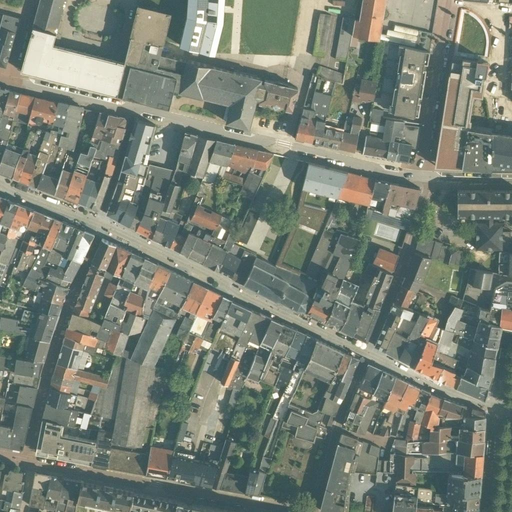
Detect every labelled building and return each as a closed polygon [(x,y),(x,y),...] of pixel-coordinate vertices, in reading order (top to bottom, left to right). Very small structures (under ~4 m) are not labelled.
[(39,0),(33,26),(56,32),(65,0),(39,0)] [(189,0),(188,17),(179,46),(216,54),(227,21),(226,0),(189,0)] [(385,0),(361,0),(359,18),(354,18),(351,34),(358,36),(379,40),(380,32),(385,0)] [(163,45),(171,14),(137,4),(129,37),(130,37),(124,61),(116,94),(169,106),(173,88),(177,74),(157,69),(160,53),(162,45),(163,45)] [(0,26),(16,31),(20,17),(0,11),(0,26)] [(312,54),(324,57),(331,14),(319,12),(312,54)] [(346,61),(349,45),(351,34),(354,18),(342,16),(335,59),(346,61)] [(16,31),(0,26),(0,42),(11,45),(16,31)] [(56,32),(33,26),(21,70),(116,94),(124,61),(53,43),(56,32)] [(358,36),(351,34),(349,45),(356,46),(358,36)] [(429,49),(399,44),(398,53),(400,53),(391,103),(389,103),(388,111),(407,114),(414,115),(415,107),(418,108),(418,109),(418,108),(419,101),(420,96),(421,89),(420,90),(418,90),(419,82),(422,83),(422,82),(420,82),(421,74),(423,74),(423,76),(424,69),(425,63),(427,63),(428,57),(427,57),(427,58),(425,58),(427,50),(428,51),(428,52),(429,49)] [(0,46),(0,64),(6,66),(10,49),(0,46)] [(177,74),(181,58),(160,53),(157,69),(177,74)] [(487,62),(451,57),(434,165),(462,166),(469,127),(469,123),(470,119),(469,118),(472,94),(482,95),(487,62)] [(226,121),(248,126),(250,125),(256,98),(261,81),(262,77),(181,58),(177,74),(173,88),(178,90),(178,91),(202,97),(229,103),(225,120),(226,121)] [(315,74),(342,82),(343,73),(319,64),(315,74)] [(364,102),(372,103),(376,81),(368,79),(368,78),(361,77),(360,83),(355,82),(351,100),(364,103),(364,102)] [(274,80),(273,80),(264,79),(263,81),(261,81),(256,98),(259,99),(258,103),(265,104),(265,101),(272,103),(274,108),(279,105),(285,106),(284,109),(291,111),(297,87),(289,84),(286,82),(283,81),(280,80),(277,80),(274,80)] [(0,86),(0,119),(3,112),(10,89),(0,86)] [(20,92),(10,89),(3,112),(10,113),(15,115),(20,92)] [(303,139),(320,143),(329,106),(328,106),(331,95),(322,93),(322,92),(315,90),(311,103),(303,139)] [(28,123),(35,96),(20,92),(15,115),(14,119),(28,123)] [(42,119),(52,122),(57,102),(35,96),(28,123),(31,124),(40,122),(42,121),(42,119)] [(47,140),(53,142),(59,143),(69,104),(57,102),(52,122),(50,130),(47,140)] [(294,137),(303,139),(311,103),(307,102),(307,104),(304,104),(301,115),(300,114),(294,137)] [(84,108),(69,104),(59,143),(69,147),(73,148),(84,108)] [(320,143),(330,145),(336,118),(329,116),(331,107),(329,106),(320,143)] [(368,120),(384,123),(385,118),(386,117),(382,116),(382,109),(371,107),(368,120)] [(82,123),(95,126),(100,111),(86,108),(82,123)] [(92,136),(94,136),(99,138),(108,113),(100,111),(95,126),(92,136)] [(10,113),(3,112),(0,119),(0,140),(7,123),(8,118),(10,113)] [(99,138),(120,143),(127,121),(124,117),(108,113),(99,138)] [(330,145),(338,147),(346,116),(337,113),(336,118),(330,145)] [(346,116),(338,147),(354,151),(359,129),(360,129),(362,117),(353,115),(352,117),(346,116)] [(379,156),(386,157),(393,119),(385,118),(384,123),(383,134),(379,156)] [(126,153),(146,158),(155,124),(136,119),(126,153)] [(393,119),(386,157),(395,159),(404,123),(404,120),(393,119)] [(10,124),(7,123),(0,140),(0,161),(7,142),(12,129),(9,128),(10,124)] [(404,123),(395,159),(408,161),(410,147),(416,148),(420,126),(404,123)] [(469,123),(469,127),(496,131),(511,133),(511,131),(492,128),(492,127),(469,123)] [(155,124),(146,158),(146,161),(149,163),(147,172),(154,174),(149,195),(156,198),(160,189),(167,191),(176,167),(184,131),(155,124)] [(30,129),(23,147),(13,175),(28,182),(43,139),(46,129),(38,127),(36,131),(30,129)] [(469,127),(462,166),(491,168),(496,131),(469,127)] [(176,167),(183,169),(186,170),(197,135),(184,131),(176,167)] [(362,153),(379,156),(383,134),(369,131),(368,135),(366,134),(362,153)] [(511,133),(496,131),(491,168),(511,167),(511,133)] [(197,134),(197,135),(186,170),(189,171),(203,177),(216,139),(197,134)] [(88,152),(81,150),(64,195),(77,200),(93,157),(94,154),(99,138),(94,136),(92,141),(92,140),(88,152)] [(94,154),(108,158),(109,154),(116,157),(120,143),(99,138),(94,154)] [(53,142),(47,140),(43,139),(28,182),(37,185),(53,142)] [(234,144),(216,139),(203,177),(202,178),(220,183),(222,177),(225,170),(227,165),(234,144)] [(23,147),(7,142),(0,161),(0,170),(13,175),(23,147)] [(54,191),(69,147),(59,143),(53,142),(37,185),(54,191)] [(242,146),(234,144),(227,165),(232,167),(242,146)] [(250,147),(242,146),(232,167),(240,170),(250,147)] [(73,148),(69,147),(54,191),(64,195),(81,150),(73,148)] [(258,149),(250,147),(240,170),(247,174),(251,165),(253,165),(258,149)] [(273,153),(258,149),(253,165),(251,165),(247,174),(245,177),(243,183),(239,191),(253,198),(273,153)] [(139,199),(147,172),(149,163),(146,161),(146,158),(126,153),(121,167),(130,170),(124,192),(131,195),(139,199)] [(103,172),(110,174),(116,157),(109,154),(108,158),(107,161),(103,172)] [(93,157),(77,200),(85,203),(101,160),(93,157)] [(101,160),(85,203),(92,206),(103,172),(107,161),(101,159),(101,160)] [(336,197),(347,171),(309,162),(302,189),(336,197)] [(120,219),(131,195),(124,192),(130,170),(121,167),(118,180),(107,212),(120,219)] [(183,169),(176,167),(167,191),(152,235),(160,239),(170,210),(171,210),(180,184),(178,183),(181,175),(183,169)] [(230,172),(225,170),(222,177),(227,179),(230,172)] [(336,197),(348,200),(354,201),(361,175),(347,171),(336,197)] [(103,172),(92,206),(98,208),(110,174),(103,172)] [(129,224),(136,228),(149,195),(154,174),(147,172),(139,199),(129,224)] [(238,175),(230,172),(227,179),(235,181),(238,175)] [(245,177),(238,175),(235,181),(243,183),(245,177)] [(361,175),(354,201),(360,202),(367,176),(361,175)] [(367,176),(360,202),(368,204),(375,179),(367,176)] [(375,179),(368,204),(368,207),(370,208),(374,209),(377,198),(384,200),(389,181),(375,179)] [(381,212),(410,221),(420,187),(393,182),(389,181),(384,200),(381,212)] [(188,253),(210,265),(217,253),(218,254),(220,250),(219,250),(222,244),(223,245),(230,231),(227,230),(230,218),(222,214),(222,213),(202,205),(206,195),(203,193),(204,191),(202,190),(204,184),(201,182),(188,214),(186,219),(193,222),(189,229),(198,233),(188,253)] [(136,228),(152,235),(167,191),(160,189),(156,198),(149,195),(136,228)] [(511,189),(456,189),(456,215),(485,216),(493,216),(511,215),(511,189)] [(0,219),(8,198),(1,195),(0,198),(0,219)] [(120,219),(129,224),(139,199),(131,195),(120,219)] [(324,226),(346,234),(347,231),(337,227),(348,200),(336,197),(324,226)] [(0,255),(3,248),(18,202),(8,198),(0,219),(0,255)] [(23,238),(34,208),(18,202),(3,248),(0,255),(0,283),(0,284),(10,261),(15,248),(19,237),(23,238)] [(370,208),(368,207),(365,216),(407,229),(410,221),(381,212),(374,209),(370,208)] [(34,208),(23,238),(28,240),(31,232),(33,233),(35,227),(38,228),(44,212),(34,208)] [(160,239),(170,244),(181,217),(182,215),(171,210),(170,210),(160,239)] [(43,243),(54,216),(44,212),(38,228),(35,227),(33,233),(31,232),(28,240),(23,238),(15,262),(12,271),(15,272),(18,271),(19,267),(22,268),(23,268),(25,273),(27,274),(43,243)] [(45,263),(62,219),(54,216),(43,243),(27,274),(23,283),(36,289),(40,277),(38,276),(45,263)] [(475,248),(502,248),(502,240),(509,240),(509,235),(509,231),(502,231),(502,221),(492,221),(493,216),(485,216),(484,222),(475,222),(475,248)] [(170,244),(179,249),(189,229),(193,222),(186,219),(181,217),(170,244)] [(63,251),(74,224),(62,219),(45,263),(50,265),(57,267),(63,251)] [(74,224),(63,251),(73,254),(84,229),(74,224)] [(318,281),(307,308),(326,318),(343,277),(360,238),(346,234),(324,226),(303,275),(318,281)] [(73,254),(82,258),(94,233),(84,229),(73,254)] [(179,249),(188,253),(198,233),(189,229),(179,249)] [(210,265),(218,268),(228,247),(230,248),(233,243),(237,234),(230,231),(223,245),(222,244),(219,250),(220,250),(218,254),(217,253),(210,265)] [(116,243),(102,236),(91,260),(99,264),(107,267),(116,243)] [(15,262),(23,238),(19,237),(15,248),(10,261),(15,262)] [(418,237),(415,251),(430,256),(435,239),(418,237)] [(435,239),(430,256),(431,257),(437,258),(441,245),(442,241),(435,239)] [(107,267),(105,271),(104,275),(113,279),(112,281),(109,280),(104,293),(105,293),(101,303),(108,306),(131,250),(116,243),(107,267)] [(218,268),(224,271),(238,245),(233,243),(230,248),(228,247),(218,268)] [(230,275),(244,248),(238,245),(224,271),(230,275)] [(447,246),(441,245),(437,258),(459,264),(462,250),(458,249),(458,248),(447,245),(447,246)] [(373,261),(379,264),(393,269),(398,255),(379,247),(377,251),(375,251),(374,251),(374,252),(373,253),(373,254),(373,255),(374,256),(375,256),(373,261)] [(242,282),(256,254),(244,248),(230,275),(242,282)] [(131,250),(108,306),(102,322),(86,315),(72,311),(68,325),(98,335),(109,338),(112,326),(119,328),(127,303),(124,302),(144,256),(131,250)] [(497,273),(511,274),(511,250),(498,250),(497,273)] [(68,286),(71,280),(62,276),(73,254),(63,251),(57,267),(50,265),(46,277),(68,286)] [(404,276),(404,277),(420,282),(431,257),(430,256),(415,251),(404,276)] [(82,258),(73,254),(62,276),(71,280),(82,258)] [(256,254),(242,282),(277,299),(279,299),(280,299),(296,308),(307,308),(318,281),(303,275),(256,254)] [(109,338),(98,335),(95,344),(97,345),(117,352),(121,353),(129,332),(143,329),(148,317),(144,315),(143,311),(143,303),(145,295),(157,262),(144,256),(124,302),(127,303),(119,328),(112,326),(109,338)] [(372,264),(372,263),(368,261),(365,270),(364,270),(363,273),(361,276),(370,280),(375,266),(372,264)] [(144,315),(148,317),(170,268),(157,262),(145,295),(143,303),(143,311),(144,315)] [(104,275),(105,271),(98,268),(90,264),(75,303),(89,309),(90,309),(104,275)] [(364,301),(378,307),(392,272),(377,267),(377,266),(362,300),(364,301)] [(466,282),(489,286),(492,271),(469,267),(466,282)] [(183,275),(170,268),(148,317),(143,329),(130,356),(141,361),(183,275)] [(193,279),(183,275),(141,361),(153,366),(176,316),(193,279)] [(68,286),(46,277),(45,278),(40,277),(36,289),(34,293),(62,301),(65,293),(68,286)] [(343,277),(326,318),(325,319),(325,320),(339,327),(352,297),(356,289),(358,284),(343,277)] [(404,277),(401,283),(415,289),(417,290),(420,282),(404,277)] [(201,283),(193,279),(176,316),(182,319),(201,283)] [(486,321),(500,324),(511,326),(511,281),(505,281),(495,286),(494,287),(489,308),(486,321)] [(207,286),(201,283),(182,319),(176,333),(185,337),(207,286)] [(401,283),(397,292),(410,298),(415,289),(401,283)] [(223,293),(207,286),(185,337),(183,341),(191,345),(196,334),(203,338),(223,293)] [(397,292),(393,300),(406,306),(410,298),(397,292)] [(58,313),(62,301),(34,293),(33,296),(33,298),(34,301),(32,307),(38,308),(58,313)] [(231,298),(223,293),(203,338),(201,341),(210,345),(231,298)] [(454,304),(460,306),(463,298),(451,294),(444,310),(450,313),(454,304)] [(352,297),(339,327),(352,333),(357,319),(363,304),(356,302),(357,299),(352,297)] [(251,307),(231,298),(210,345),(210,346),(221,351),(219,353),(230,358),(251,307)] [(415,320),(419,311),(406,306),(393,300),(390,308),(400,313),(415,320)] [(363,304),(357,319),(360,320),(360,319),(372,323),(378,307),(364,301),(363,304)] [(72,311),(86,315),(89,309),(75,303),(72,311)] [(454,330),(496,345),(500,324),(486,321),(478,318),(476,325),(459,318),(463,307),(460,306),(454,304),(450,313),(444,327),(454,330)] [(486,321),(489,308),(478,305),(475,318),(478,318),(486,321)] [(260,311),(251,307),(230,358),(221,381),(228,383),(260,311)] [(54,327),(58,313),(38,308),(37,311),(24,308),(21,319),(34,322),(34,320),(54,327)] [(400,313),(390,308),(384,321),(395,325),(400,313)] [(271,316),(260,311),(228,383),(227,387),(233,389),(232,393),(239,395),(247,375),(271,316)] [(384,349),(398,356),(406,339),(416,343),(417,341),(415,340),(418,334),(427,315),(419,311),(415,320),(406,335),(393,328),(384,349)] [(0,329),(25,333),(50,339),(54,327),(34,320),(34,322),(21,319),(0,315),(0,329)] [(427,338),(434,323),(436,319),(427,315),(418,334),(427,338)] [(282,321),(271,316),(247,375),(258,379),(259,377),(282,321)] [(357,319),(352,333),(358,336),(366,339),(368,333),(372,323),(360,319),(360,320),(357,319)] [(295,328),(282,321),(259,377),(274,382),(280,369),(277,367),(295,328)] [(395,325),(384,321),(374,344),(384,349),(393,328),(395,325)] [(435,348),(443,326),(440,325),(434,323),(427,338),(414,365),(437,376),(442,363),(431,358),(435,348)] [(68,325),(65,333),(95,344),(98,335),(68,325)] [(459,358),(491,372),(494,355),(470,347),(451,339),(454,330),(444,327),(443,326),(435,348),(459,358)] [(306,333),(295,328),(277,367),(280,369),(274,382),(272,389),(279,392),(283,383),(285,384),(306,333)] [(121,353),(130,356),(143,329),(129,332),(121,353)] [(470,347),(494,355),(496,345),(454,330),(451,339),(470,347)] [(24,357),(43,360),(50,339),(25,333),(22,347),(26,348),(24,357)] [(65,333),(63,342),(89,350),(95,352),(97,345),(95,344),(65,333)] [(316,337),(306,333),(285,384),(281,394),(290,398),(303,367),(316,337)] [(201,341),(203,338),(196,334),(191,345),(189,349),(193,351),(195,346),(198,347),(201,341)] [(398,356),(414,365),(427,338),(418,334),(415,340),(417,341),(416,343),(406,339),(398,356)] [(342,350),(316,337),(303,367),(330,379),(342,350)] [(63,342),(57,362),(84,369),(89,350),(63,342)] [(459,358),(435,348),(431,358),(442,363),(437,376),(456,385),(459,375),(453,372),(459,358)] [(351,354),(342,350),(330,379),(323,394),(325,395),(340,401),(342,396),(334,393),(351,354)] [(121,353),(117,352),(109,376),(105,386),(100,384),(98,392),(96,398),(91,413),(101,414),(110,416),(115,417),(113,428),(107,465),(145,472),(151,443),(159,399),(170,374),(153,366),(141,361),(130,356),(121,353)] [(0,353),(0,368),(10,370),(39,375),(43,360),(24,357),(0,353)] [(358,357),(351,354),(334,393),(342,396),(358,357)] [(459,375),(488,384),(491,372),(459,358),(453,372),(459,375)] [(100,384),(105,386),(109,376),(84,369),(57,362),(53,372),(78,379),(93,383),(100,384)] [(356,390),(370,396),(381,368),(368,362),(356,390)] [(378,414),(395,375),(381,368),(370,396),(363,412),(356,429),(364,431),(367,423),(372,412),(378,414)] [(40,375),(39,375),(10,370),(9,377),(12,378),(11,382),(20,383),(37,387),(40,375)] [(78,379),(53,372),(52,380),(76,386),(78,379)] [(394,409),(407,380),(395,375),(378,414),(384,417),(392,421),(394,409)] [(459,375),(456,385),(484,397),(488,384),(459,375)] [(76,386),(52,380),(50,386),(76,393),(78,386),(76,386)] [(411,404),(419,386),(407,380),(394,409),(401,411),(396,431),(390,429),(389,434),(405,436),(409,417),(410,418),(413,405),(411,404)] [(33,405),(37,387),(20,383),(18,391),(14,390),(13,396),(9,395),(9,398),(18,400),(17,402),(33,405)] [(93,383),(90,390),(98,392),(100,384),(93,383)] [(50,386),(46,400),(74,408),(77,394),(76,393),(50,386)] [(410,418),(419,420),(430,391),(419,386),(411,404),(413,405),(410,418)] [(98,392),(90,390),(90,389),(88,396),(96,398),(98,392)] [(349,406),(363,412),(370,396),(356,390),(349,406)] [(437,425),(438,411),(443,397),(430,391),(419,420),(420,420),(430,424),(429,428),(437,427),(437,425)] [(321,409),(325,395),(323,394),(317,409),(312,411),(288,402),(281,425),(295,429),(294,435),(313,440),(315,433),(324,436),(326,431),(325,430),(326,426),(319,424),(325,410),(321,409)] [(325,395),(321,409),(325,410),(326,411),(334,414),(340,401),(325,395)] [(445,413),(460,414),(460,413),(462,403),(443,396),(443,397),(438,411),(440,412),(445,413)] [(98,428),(99,423),(100,419),(101,414),(91,413),(74,408),(46,400),(42,416),(64,421),(98,428)] [(284,403),(279,401),(273,416),(271,415),(263,434),(269,436),(278,415),(279,415),(284,403)] [(33,405),(17,402),(16,411),(10,444),(23,447),(33,405)] [(460,413),(470,413),(471,406),(462,403),(460,413)] [(343,424),(356,429),(363,412),(349,406),(343,424)] [(0,442),(10,444),(16,411),(9,410),(9,414),(2,412),(0,421),(0,442)] [(334,414),(326,411),(323,421),(331,424),(334,414)] [(462,425),(484,426),(484,413),(470,413),(460,413),(460,414),(444,416),(445,413),(440,412),(442,425),(462,422),(462,425)] [(36,451),(92,462),(96,439),(62,432),(64,421),(42,416),(36,451)] [(390,429),(392,421),(384,417),(381,422),(383,423),(378,434),(386,435),(389,434),(390,429)] [(405,436),(412,436),(417,436),(417,433),(420,420),(419,420),(410,418),(409,417),(405,436)] [(178,438),(182,440),(188,422),(183,420),(178,438)] [(455,437),(483,438),(484,426),(462,425),(462,422),(442,425),(437,425),(437,427),(429,428),(429,434),(417,433),(417,436),(412,436),(412,440),(446,439),(446,436),(455,437)] [(92,462),(107,465),(113,428),(106,427),(106,424),(99,423),(98,428),(96,439),(92,462)] [(354,446),(357,437),(341,431),(338,441),(354,446)] [(354,446),(338,441),(320,508),(338,511),(346,511),(352,469),(353,469),(362,439),(357,437),(354,446)] [(455,451),(482,452),(483,438),(455,437),(455,451)] [(211,485),(220,487),(220,486),(226,470),(236,440),(226,438),(218,463),(211,485)] [(353,469),(376,472),(376,470),(377,458),(379,445),(362,439),(353,469)] [(445,451),(446,439),(412,440),(407,440),(407,444),(392,443),(389,449),(406,451),(413,451),(445,451)] [(151,443),(145,472),(166,476),(171,460),(174,447),(151,443)] [(194,452),(174,447),(166,476),(192,481),(198,458),(193,457),(194,452)] [(447,472),(480,473),(482,452),(455,451),(445,451),(413,451),(413,454),(389,451),(389,458),(389,470),(397,470),(395,479),(409,480),(410,483),(416,483),(415,471),(447,472)] [(192,481),(211,485),(218,463),(198,458),(192,481)] [(248,474),(244,491),(252,492),(257,475),(259,468),(251,466),(248,474)] [(14,488),(22,490),(24,481),(21,480),(22,471),(10,469),(9,473),(5,472),(3,487),(2,492),(6,493),(5,499),(0,497),(0,507),(10,509),(11,505),(14,488)] [(226,470),(220,486),(244,491),(248,474),(226,470)] [(48,487),(50,474),(35,471),(32,484),(48,487)] [(446,491),(478,492),(480,473),(447,472),(446,491)] [(56,507),(63,477),(50,474),(48,487),(46,495),(51,496),(50,500),(45,499),(44,506),(55,510),(56,507)] [(264,477),(257,475),(252,492),(259,493),(264,477)] [(65,509),(72,478),(63,477),(56,507),(65,509)] [(72,478),(65,509),(75,511),(77,500),(81,480),(72,478)] [(151,511),(152,510),(131,504),(135,491),(81,480),(77,500),(121,509),(120,511),(151,511)] [(414,511),(416,500),(417,485),(395,483),(390,511),(414,511)] [(48,487),(32,484),(29,503),(44,506),(45,499),(46,495),(48,487)] [(429,501),(434,501),(435,490),(435,487),(417,485),(416,500),(429,501)] [(14,488),(11,505),(18,507),(22,490),(14,488)] [(446,502),(477,504),(478,492),(446,491),(435,490),(434,501),(439,502),(439,503),(441,503),(441,506),(442,506),(445,506),(446,502)] [(182,511),(185,501),(135,491),(131,504),(152,510),(151,511),(182,511)] [(363,511),(370,511),(373,494),(366,493),(363,511)] [(414,511),(427,511),(429,501),(416,500),(414,511)] [(441,511),(442,506),(441,506),(441,503),(439,503),(439,502),(434,501),(429,501),(427,511),(441,511)] [(249,511),(192,502),(191,502),(188,511),(249,511)] [(441,511),(476,511),(477,504),(446,502),(445,506),(442,506),(441,511)]
